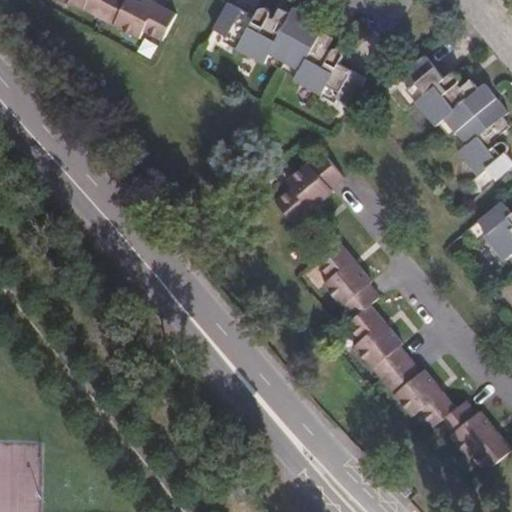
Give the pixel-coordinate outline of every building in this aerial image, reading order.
[(68,0),(99,16),(106,0),(68,0)] [(106,0),(99,16),(139,37),(143,29),(162,39),(176,13),(154,2),(151,0),(106,0)] [(229,1),(215,28),(229,36),(227,41),(266,63),(269,59),(272,53),(302,70),(299,76),(297,80),(336,102),(338,98),(352,106),(367,78),(365,77),(342,63),(344,60),(344,57),(341,54),(339,52),(336,52),(333,53),(330,58),(326,55),(336,37),(325,31),(329,25),(297,7),(293,13),(283,7),(273,24),(269,22),(270,17),(268,14),(266,12),(262,12),(259,13),(257,16),(229,1)] [(438,124),(440,123),(445,117),(457,131),(468,143),(462,148),(459,151),(479,175),(488,167),(497,178),(511,165),(511,156),(508,151),(508,150),(509,148),(509,145),(509,142),(508,140),(505,139),(502,139),(499,141),(496,137),(511,125),(503,116),(509,111),(484,82),(479,86),(471,77),(462,85),(457,79),(458,78),(459,75),(458,70),(455,68),(451,68),(444,74),(426,54),(402,74),(412,85),(408,88),(418,101),(438,124)] [(451,136),(457,131),(445,117),(440,123),(451,136)] [(323,153),(289,183),(294,190),(279,203),(297,226),(316,210),(336,193),(334,191),(347,180),(345,178),(323,153)] [(511,210),(503,201),(479,220),(488,230),(484,234),(505,258),(507,256),(511,252),(511,210)] [(424,369),(422,370),(401,345),(403,342),(389,325),(371,304),(380,296),(369,283),(372,280),(358,263),(341,241),(318,261),(332,278),(325,284),(354,318),(348,323),(362,339),(355,345),(414,414),(420,409),(435,426),(440,422),(469,457),(476,451),(490,467),(511,448),(511,447),(498,431),(480,410),(477,412),(466,400),(457,408),(440,388),(424,369)]
